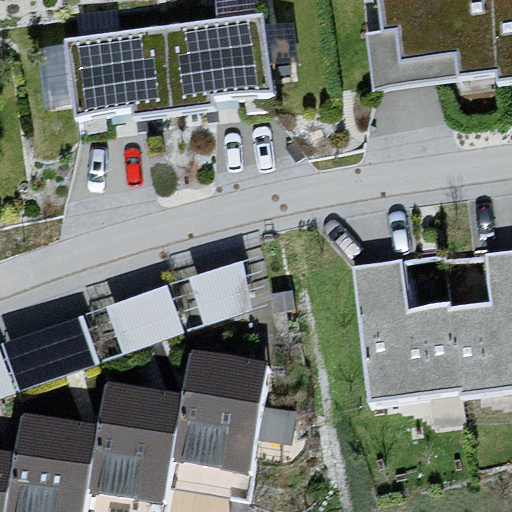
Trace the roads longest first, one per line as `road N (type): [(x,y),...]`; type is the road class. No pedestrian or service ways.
road 1 (residential): [(254,206),(0,283)]
road 2 (unclassified): [(254,206),(511,163)]
